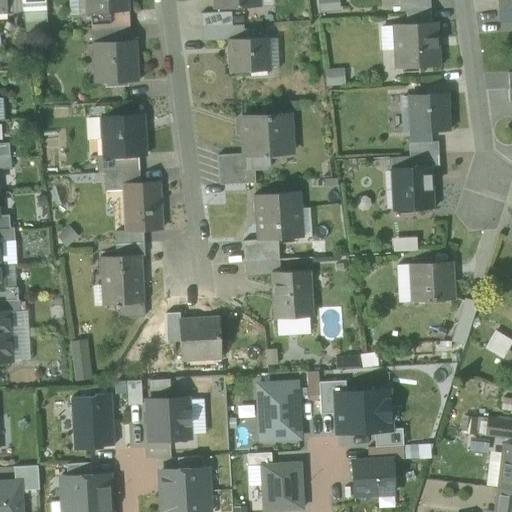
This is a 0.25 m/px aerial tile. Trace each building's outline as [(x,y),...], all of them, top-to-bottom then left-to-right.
[(20,0),(5,0),(6,11),(22,10),(20,0)] [(22,12),(45,12),(44,0),(20,0),(22,10),(22,12)] [(69,0),(69,13),(89,13),(88,0),(69,0)] [(88,0),(89,13),(90,13),(126,11),(125,0),(88,0)] [(317,0),(318,16),(339,15),(338,0),(317,0)] [(405,11),(405,12),(430,10),(429,0),(398,0),(399,12),(405,11)] [(511,0),(497,0),(498,10),(511,9),(511,0)] [(511,9),(498,10),(499,23),(511,21),(511,9)] [(430,22),(430,10),(405,12),(406,23),(430,22)] [(90,13),(91,28),(129,27),(128,11),(126,11),(90,13)] [(201,13),(202,27),(232,25),(231,11),(201,13)] [(45,12),(22,12),(25,32),(46,32),(45,12)] [(397,49),(398,68),(438,66),(436,22),(430,22),(406,23),(395,24),(396,25),(397,49)] [(233,39),(232,25),(202,27),(203,40),(229,39),(233,39)] [(397,49),(396,25),(379,26),(380,50),(397,49)] [(130,41),(129,27),(91,28),(91,42),(95,42),(130,41)] [(229,39),(231,72),(266,70),(265,37),(233,39),(229,39)] [(277,37),(265,37),(266,70),(278,70),(277,37)] [(95,42),(97,82),(136,80),(134,40),(130,41),(95,42)] [(12,52),(13,66),(28,65),(28,51),(12,52)] [(342,68),(325,69),(326,85),(343,84),(342,68)] [(411,96),(413,131),(447,130),(446,94),(411,96)] [(413,131),(411,96),(400,96),(402,132),(413,131)] [(243,133),(244,154),(283,152),(282,133),(290,133),(288,114),(244,117),(244,133),(243,133)] [(105,139),(105,156),(137,154),(144,154),(143,134),(140,134),(139,115),(103,117),(105,139)] [(105,139),(103,117),(85,118),(87,140),(105,139)] [(408,143),(409,156),(438,154),(438,141),(408,143)] [(0,156),(9,156),(8,143),(0,143),(0,156)] [(104,172),(115,171),(138,170),(137,154),(105,156),(103,156),(104,172)] [(217,156),(219,184),(245,183),(244,154),(217,156)] [(439,167),(438,154),(409,156),(410,167),(429,166),(429,168),(439,167)] [(0,169),(10,169),(9,156),(0,156),(0,169)] [(394,168),(396,210),(431,207),(429,168),(429,166),(410,167),(394,168)] [(138,183),(138,170),(115,171),(116,185),(116,189),(130,189),(130,183),(138,183)] [(104,172),(105,186),(116,185),(115,171),(104,172)] [(125,203),(127,230),(159,229),(156,182),(138,183),(130,183),(130,189),(131,203),(125,203)] [(255,194),(258,240),(275,239),(296,238),(294,211),(299,211),(299,208),(298,191),(255,194)] [(36,195),(36,205),(47,205),(47,195),(36,195)] [(294,211),(296,238),(312,237),(310,207),(299,208),(299,211),(294,211)] [(0,228),(9,228),(8,214),(0,215),(0,228)] [(56,237),(66,246),(77,235),(68,225),(56,237)] [(13,228),(9,228),(0,228),(0,241),(14,241),(13,228)] [(392,238),(392,251),(416,250),(416,237),(392,238)] [(236,242),(237,261),(277,259),(275,239),(258,240),(236,242)] [(0,264),(14,264),(15,264),(14,241),(0,241),(0,264)] [(115,244),(115,256),(138,255),(138,256),(144,256),(144,243),(115,244)] [(110,286),(111,305),(141,303),(138,256),(138,255),(115,256),(102,256),(103,286),(110,286)] [(277,271),(277,259),(237,261),(238,273),(272,271),(277,271)] [(412,264),(414,302),(452,300),(450,262),(412,264)] [(14,264),(0,264),(0,277),(1,287),(15,287),(14,264)] [(414,302),(412,264),(396,264),(397,302),(414,302)] [(272,271),(275,314),(277,314),(308,312),(310,312),(307,269),(277,271),(272,271)] [(0,300),(17,300),(17,286),(15,287),(1,287),(1,288),(0,288),(0,300)] [(94,305),(111,305),(110,286),(103,286),(93,286),(94,305)] [(451,341),(464,345),(477,302),(464,298),(451,341)] [(18,299),(17,300),(0,300),(0,312),(7,312),(7,313),(19,312),(19,311),(18,299)] [(7,313),(9,336),(29,335),(27,310),(19,311),(19,312),(7,313)] [(0,336),(9,336),(7,313),(7,312),(0,312),(0,336)] [(164,313),(166,342),(179,341),(178,318),(179,318),(179,312),(164,313)] [(308,312),(277,314),(278,335),(309,334),(308,312)] [(178,318),(179,341),(180,356),(220,354),(218,318),(179,320),(179,318),(178,318)] [(485,347),(496,353),(503,340),(493,333),(485,347)] [(29,335),(9,336),(10,360),(30,359),(29,335)] [(0,360),(10,360),(9,336),(0,336),(0,360)] [(70,340),(75,381),(91,379),(86,338),(70,340)] [(496,353),(511,362),(511,344),(503,340),(496,353)] [(377,352),(359,353),(361,367),(378,366),(377,352)] [(317,371),(305,372),(307,396),(318,395),(318,381),(317,371)] [(336,412),(337,433),(373,430),(390,429),(389,428),(387,389),(345,392),(345,379),(318,381),(318,395),(319,413),(336,412)] [(140,380),(126,381),(128,405),(141,404),(140,380)] [(295,382),(257,384),(260,439),(298,437),(295,382)] [(113,445),(110,393),(94,393),(94,396),(70,397),(73,449),(102,447),(102,445),(113,445)] [(147,399),(149,440),(188,438),(188,434),(187,423),(189,423),(188,412),(186,412),(186,399),(186,397),(147,399)] [(205,398),(186,399),(186,412),(188,412),(189,423),(187,423),(188,434),(207,433),(205,398)] [(461,432),(484,435),(485,427),(474,426),(476,417),(462,415),(461,432)] [(484,435),(511,438),(511,421),(476,417),(474,426),(485,427),(484,435)] [(373,430),(375,446),(402,445),(402,427),(389,428),(390,429),(373,430)] [(502,452),(498,487),(511,489),(511,444),(503,443),(502,452)] [(402,459),(418,458),(418,444),(402,445),(402,459)] [(433,444),(418,444),(418,458),(428,458),(433,444)] [(375,446),(367,447),(367,461),(391,459),(402,459),(402,445),(375,446)] [(484,486),(498,487),(502,452),(489,451),(484,486)] [(271,452),(247,454),(247,465),(260,465),(271,464),(271,452)] [(177,457),(177,469),(203,468),(202,456),(177,457)] [(393,492),(391,459),(367,461),(351,462),(353,494),(393,492)] [(66,463),(66,476),(91,475),(90,462),(66,463)] [(271,464),(260,465),(261,485),(263,510),(302,508),(299,462),(271,464)] [(20,480),(20,490),(38,489),(37,465),(13,466),(14,480),(20,480)] [(260,465),(247,465),(248,485),(261,485),(260,465)] [(177,469),(159,471),(161,511),(208,511),(206,468),(203,468),(177,469)] [(61,477),(62,501),(109,498),(108,474),(91,475),(66,476),(61,477)] [(0,511),(21,511),(20,490),(20,480),(14,480),(3,481),(1,483),(0,483),(0,511)] [(511,511),(511,489),(498,487),(494,511),(511,511)] [(62,501),(62,511),(109,511),(109,498),(62,501)]
